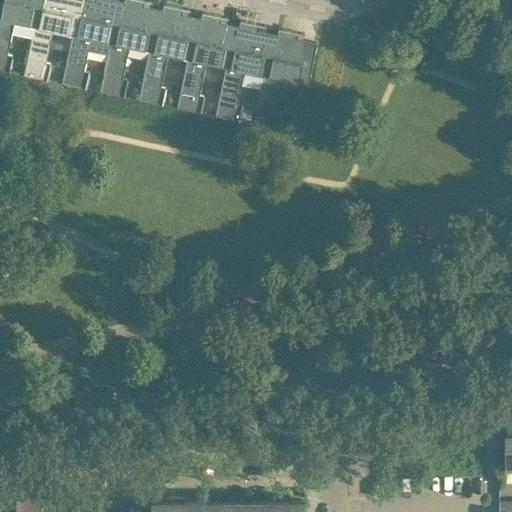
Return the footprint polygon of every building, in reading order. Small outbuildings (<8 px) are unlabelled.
[(0,68),(4,69),(8,70),(12,53),(7,52),(11,31),(30,35),(33,25),(34,19),(39,20),(43,0),(2,0),(0,11),(0,68)] [(51,29),(71,33),(72,27),(78,29),(83,0),(43,0),(39,20),(34,19),(33,25),(22,73),(47,78),(50,61),(45,60),(51,29)] [(87,49),(107,53),(110,35),(116,37),(123,0),(83,0),(78,29),(72,27),(71,33),(61,81),(85,86),(89,69),(83,68),(87,49)] [(128,45),(148,49),(149,43),(154,45),(162,8),(161,8),(143,4),(143,0),(123,0),(116,37),(110,35),(107,53),(99,89),(123,94),(127,77),(122,76),(128,45)] [(167,53),(186,58),(187,51),(193,53),(200,16),(181,12),(182,6),(163,2),(161,8),(162,8),(154,45),(149,43),(148,49),(137,97),(162,103),(165,86),(160,84),(167,53)] [(205,62),(224,66),(226,60),(231,61),(239,24),(238,24),(219,20),(221,14),(201,10),(200,16),(193,53),(187,51),(186,58),(178,94),(176,105),(176,106),(200,111),(204,94),(198,93),(205,62)] [(243,70),(263,74),(264,68),(269,69),(277,32),(276,32),(258,28),(259,22),(239,18),(238,24),(239,24),(231,61),(226,60),(224,66),(214,114),(238,119),(242,102),(237,101),(243,70)] [(264,68),(263,74),(252,122),(277,127),(280,110),(275,109),(282,78),(307,83),(316,41),(296,36),(297,31),(278,26),(276,32),(277,32),(269,69),(264,68)] [(295,103),(303,105),(305,91),(297,89),(295,103)] [(169,92),(167,103),(176,105),(178,94),(169,92)] [(0,503),(5,504),(4,511),(40,511),(41,495),(0,495),(0,503)] [(216,499),(200,499),(200,511),(225,511),(225,495),(216,495),(216,499)] [(235,495),(225,495),(225,511),(250,511),(251,498),(235,498),(235,495)] [(266,498),(251,498),(250,511),(275,511),(276,495),(266,495),(266,498)] [(285,495),(276,495),(275,511),(301,511),(302,498),(285,498),(285,495)] [(175,511),(175,496),(166,496),(166,499),(149,499),(149,511),(175,511)] [(185,496),(175,496),(175,511),(200,511),(200,499),(185,499),(185,496)]
